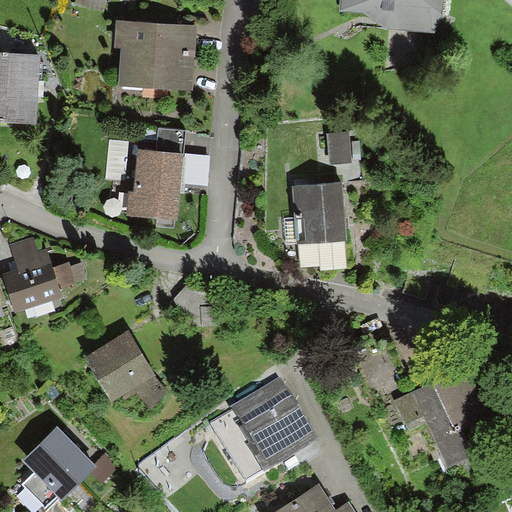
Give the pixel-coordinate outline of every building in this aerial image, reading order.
[(96,10),(97,0),(73,0),(72,5),(96,10)] [(353,0),(437,8),(438,0),(353,0)] [(119,81),(180,84),(183,26),(122,23),(119,81)] [(0,122),(36,124),(40,55),(0,52),(0,122)] [(164,150),(189,150),(190,130),(164,129),(164,150)] [(329,161),(346,159),(344,134),(327,135),(329,161)] [(188,182),(211,186),(215,157),(192,153),(188,182)] [(133,222),(178,225),(182,159),(137,156),(133,222)] [(336,235),(335,181),(296,182),(297,236),(336,235)] [(2,277),(11,306),(52,294),(50,286),(80,277),(77,264),(65,268),(63,263),(44,269),(36,242),(13,249),(20,271),(2,277)] [(490,315),(494,297),(466,289),(465,292),(454,289),(450,304),(490,315)] [(124,332),(86,355),(110,395),(147,372),(124,332)] [(480,414),(458,365),(392,395),(403,419),(421,411),(443,462),(465,452),(453,426),(480,414)] [(272,379),(221,409),(264,483),(315,454),(272,379)] [(88,465),(57,433),(32,457),(43,469),(28,484),(47,504),(88,465)] [(339,506),(320,477),(266,511),(354,511),(347,500),(339,506)]
